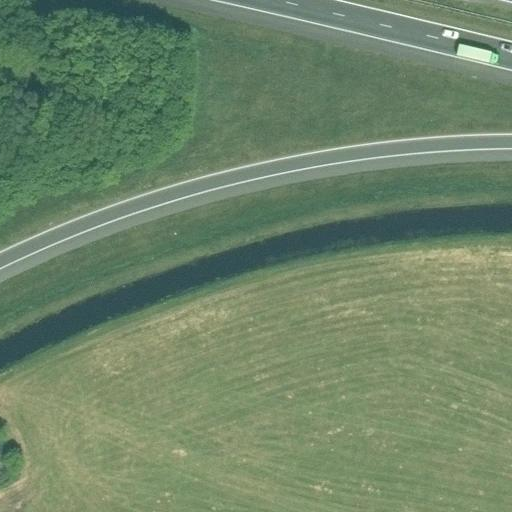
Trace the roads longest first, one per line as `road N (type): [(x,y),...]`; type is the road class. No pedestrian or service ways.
road 1 (motorway): [(0,262),(178,192),(255,173),(345,155),(511,144)]
road 2 (motorway): [(269,0),(511,57)]
